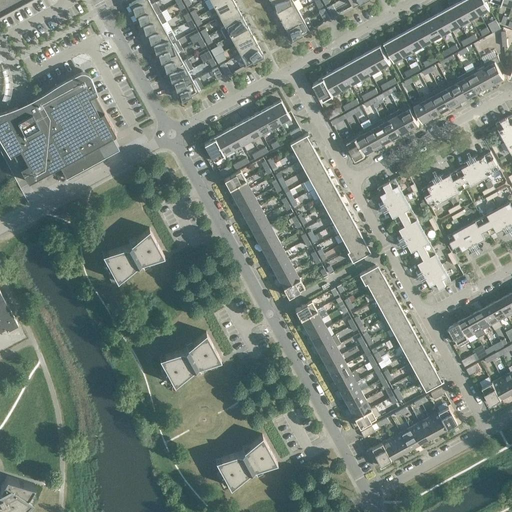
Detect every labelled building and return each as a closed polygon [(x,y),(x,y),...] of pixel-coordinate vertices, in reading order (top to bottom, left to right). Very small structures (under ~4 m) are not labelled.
[(0,0),(0,12),(22,0),(0,0)] [(151,4),(149,0),(135,0),(128,4),(134,14),(151,4)] [(185,7),(181,0),(176,3),(180,10),(185,7)] [(237,7),(233,0),(226,0),(214,7),(219,16),(237,7)] [(271,0),(270,1),(275,10),(293,1),(294,0),(271,0)] [(479,13),(472,0),(461,0),(460,1),(470,18),(479,13)] [(472,0),(479,13),(489,8),(489,9),(490,9),(485,0),(472,0)] [(298,10),(293,1),(275,10),(281,20),(298,10)] [(470,18),(460,1),(451,6),(460,24),(470,18)] [(157,14),(151,4),(134,14),(139,23),(157,14)] [(332,4),(326,7),(332,17),(337,14),(332,4)] [(460,24),(451,6),(441,11),(451,29),(460,24)] [(242,16),(237,7),(219,16),(225,26),(242,16)] [(330,18),(324,8),(319,11),(324,21),(330,18)] [(194,9),(190,11),(193,18),(198,16),(194,9)] [(303,20),(298,10),(281,20),(286,29),(303,20)] [(167,20),(162,11),(157,14),(139,23),(144,33),(162,23),(167,20)] [(451,29),(441,11),(432,16),(441,34),(451,29)] [(191,19),(188,13),(183,15),(187,22),(191,19)] [(202,22),(198,16),(193,18),(197,25),(202,22)] [(247,26),(242,16),(225,26),(219,29),(225,38),(230,35),(247,26)] [(441,34),(432,16),(422,22),(432,39),(441,34)] [(308,17),(303,20),(286,29),(291,39),(313,27),(308,17)] [(195,26),(191,19),(187,22),(191,29),(195,26)] [(496,19),(492,21),(496,30),(500,28),(496,19)] [(496,30),(492,21),(488,23),(493,32),(496,30)] [(432,39),(422,22),(413,27),(422,44),(432,39)] [(167,33),(162,23),(144,33),(149,42),(167,33)] [(253,35),(247,26),(230,35),(235,45),(253,35)] [(422,44),(413,27),(403,32),(413,50),(422,44)] [(480,31),(483,35),(489,31),(487,27),(480,31)] [(205,28),(200,30),(204,37),(208,35),(205,28)] [(202,38),(198,31),(193,34),(197,41),(202,38)] [(413,50),(403,32),(394,37),(403,55),(413,50)] [(172,42),(167,33),(149,42),(155,52),(172,42)] [(475,34),(468,37),(470,42),(477,38),(475,34)] [(212,41),(208,35),(204,37),(208,44),(212,41)] [(258,44),(253,35),(235,45),(240,54),(258,44)] [(403,55),(394,37),(384,43),(394,61),(395,61),(394,60),(403,55)] [(470,42),(468,37),(461,41),(464,45),(470,42)] [(205,45),(202,38),(197,41),(201,47),(205,45)] [(177,39),(172,42),(155,52),(160,61),(177,52),(183,49),(177,39)] [(263,55),(258,44),(240,54),(246,64),(263,55)] [(456,44),(449,48),(451,52),(458,48),(456,44)] [(390,63),(380,45),(370,50),(380,68),(389,62),(390,64),(390,63)] [(215,47),(211,49),(214,56),(219,54),(215,47)] [(451,52),(449,48),(442,51),(445,56),(451,52)] [(212,57),(208,50),(204,53),(208,60),(212,57)] [(380,68),(370,50),(361,55),(370,73),(380,68)] [(182,61),(177,52),(160,61),(165,71),(182,61)] [(222,60),(219,54),(214,56),(218,63),(222,60)] [(437,54),(430,58),(432,63),(439,59),(437,54)] [(497,55),(484,63),(495,82),(504,77),(504,78),(504,77),(500,70),(503,68),(504,69),(500,62),(499,59),(498,57),(497,54),(497,55)] [(370,73),(361,55),(351,60),(361,78),(370,73)] [(216,64),(212,57),(208,60),(211,66),(216,64)] [(193,68),(188,58),(182,61),(165,71),(170,80),(188,70),(193,68)] [(432,63),(430,58),(423,62),(425,66),(432,63)] [(361,78),(351,60),(342,66),(351,83),(361,78)] [(225,62),(219,65),(225,75),(231,72),(225,62)] [(495,82),(484,63),(475,68),(486,87),(495,82)] [(418,65),(411,69),(413,73),(420,69),(418,65)] [(351,83),(342,66),(332,71),(342,88),(351,83)] [(223,77),(217,67),(212,70),(217,80),(223,77)] [(486,87),(475,68),(466,72),(477,92),(486,87)] [(413,73),(411,69),(404,72),(407,77),(413,73)] [(193,80),(188,70),(170,80),(175,90),(193,80)] [(59,82),(52,86),(43,92),(38,95),(33,98),(27,100),(22,103),(16,106),(10,108),(4,110),(0,111),(0,138),(10,155),(13,153),(28,182),(59,165),(66,178),(105,156),(98,144),(116,134),(95,94),(98,93),(91,76),(90,75),(89,74),(88,73),(87,72),(85,71),(84,71),(82,71),(81,71),(79,71),(72,75),(65,78),(62,80),(59,82)] [(342,88),(332,71),(325,75),(326,76),(323,77),(332,93),(333,93),(342,88)] [(477,92),(466,72),(457,77),(468,97),(477,92)] [(198,77),(193,80),(175,90),(181,100),(204,87),(198,77)] [(332,93),(323,77),(313,83),(314,83),(323,100),(333,95),(334,94),(333,93),(332,93)] [(468,97),(457,77),(448,82),(459,102),(468,97)] [(394,78),(387,81),(390,86),(397,82),(394,78)] [(390,86),(387,81),(381,85),(383,90),(390,86)] [(459,102),(448,82),(439,87),(450,107),(459,102)] [(450,107),(439,87),(430,92),(441,112),(450,107)] [(375,88),(368,92),(371,96),(378,92),(375,88)] [(371,96),(368,92),(362,95),(364,100),(371,96)] [(441,112),(430,92),(421,97),(432,117),(441,112)] [(432,117),(421,97),(412,102),(423,122),(423,121),(432,117)] [(356,98),(349,102),(352,107),(359,103),(356,98)] [(280,99),(270,105),(280,122),(289,117),(290,118),(291,118),(280,99)] [(352,107),(349,102),(343,106),(345,110),(352,107)] [(419,124),(408,104),(399,109),(410,129),(418,124),(419,124)] [(280,122),(270,105),(261,110),(270,127),(280,122)] [(337,108),(327,113),(330,119),(340,113),(337,108)] [(410,129),(399,109),(390,114),(401,134),(410,129)] [(270,127),(261,110),(251,115),(261,133),(270,127)] [(401,134),(390,114),(381,119),(392,139),(401,134)] [(511,114),(496,123),(505,140),(511,153),(511,114)] [(261,133),(251,115),(242,120),(252,138),(261,133)] [(392,139),(381,119),(372,124),(383,144),(392,139)] [(252,138),(242,120),(232,125),(242,143),(252,138)] [(383,144),(372,124),(363,129),(374,148),(383,144)] [(242,143),(232,125),(223,131),(233,148),(242,143)] [(302,132),(299,126),(289,132),(292,138),(302,132)] [(374,148),(363,129),(354,134),(365,153),(374,148)] [(233,148),(223,131),(216,134),(216,136),(214,137),(223,153),(224,153),(233,148)] [(308,133),(308,132),(290,142),(295,152),(311,143),(313,142),(310,136),(308,137),(307,134),(308,133)] [(365,153),(354,134),(345,139),(355,158),(365,153)] [(284,136),(277,140),(280,144),(287,141),(284,136)] [(223,153),(214,137),(204,143),(214,160),(224,154),(224,155),(224,154),(224,153),(223,153)] [(280,144),(277,140),(271,144),(273,148),(280,144)] [(316,152),(311,143),(295,152),(300,161),(316,152)] [(265,147),(258,150),(261,155),(268,151),(265,147)] [(261,155),(258,150),(252,154),(254,158),(261,155)] [(477,153),(471,156),(469,151),(467,152),(470,157),(464,160),(465,160),(467,164),(456,170),(465,188),(500,169),(490,151),(478,158),(476,154),(478,153),(477,153)] [(321,161),(316,152),(300,161),(305,170),(321,161)] [(246,157),(239,161),(242,165),(249,161),(246,157)] [(242,165),(239,161),(233,164),(235,169),(242,165)] [(326,170),(321,161),(305,170),(310,179),(326,170)] [(229,165),(219,170),(223,176),(232,170),(229,165)] [(167,168),(160,172),(167,182),(173,179),(167,168)] [(245,179),(240,169),(224,178),(229,188),(245,179)] [(331,179),(326,170),(310,179),(314,187),(331,179)] [(433,171),(435,176),(430,179),(431,178),(433,182),(421,189),(431,206),(465,188),(456,170),(444,176),(442,172),(443,172),(443,171),(437,175),(435,170),(433,171)] [(167,182),(160,172),(154,175),(160,186),(167,182)] [(379,201),(382,207),(377,209),(378,211),(383,208),(386,214),(387,214),(386,213),(390,211),(396,222),(414,213),(395,178),(377,188),(384,200),(380,202),(379,200),(379,201)] [(250,188),(245,179),(229,188),(234,197),(250,188)] [(336,188),(331,179),(314,187),(319,197),(336,188)] [(255,197),(250,188),(234,197),(239,206),(255,197)] [(341,197),(336,188),(319,197),(324,206),(341,197)] [(260,206),(255,197),(239,206),(244,215),(260,206)] [(345,206),(341,197),(324,206),(329,215),(345,206)] [(511,199),(498,207),(481,217),(491,234),(503,228),(505,232),(503,233),(509,230),(511,234),(511,230),(511,229),(511,228),(511,199)] [(265,215),(260,206),(244,215),(249,224),(265,215)] [(350,215),(345,206),(329,215),(334,224),(350,215)] [(432,247),(414,213),(396,222),(402,234),(399,236),(398,235),(397,235),(401,241),(396,243),(397,245),(402,243),(405,248),(404,247),(408,245),(415,256),(432,247)] [(270,224),(265,215),(249,224),(253,232),(270,224)] [(355,224),(350,215),(334,224),(339,232),(355,224)] [(491,234),(481,217),(447,235),(457,253),(468,247),(471,250),(469,251),(469,252),(475,248),(478,253),(480,252),(477,247),(483,244),(481,244),(479,241),(491,234)] [(275,233),(270,224),(253,232),(258,242),(275,233)] [(360,233),(355,224),(339,232),(344,241),(360,233)] [(130,243),(131,243),(126,246),(125,245),(102,253),(106,260),(114,273),(118,280),(136,265),(136,264),(141,262),(164,255),(149,228),(149,227),(130,243)] [(280,242),(275,233),(258,242),(263,251),(280,242)] [(365,242),(360,233),(344,241),(348,250),(349,250),(363,243),(364,243),(365,242)] [(285,251),(280,242),(263,251),(268,260),(285,251)] [(349,250),(348,250),(347,251),(352,261),(370,251),(367,245),(365,246),(364,243),(363,243),(349,250)] [(451,281),(432,247),(415,256),(421,268),(417,270),(416,269),(419,275),(415,277),(415,278),(416,279),(420,277),(424,283),(424,282),(423,281),(427,279),(434,291),(451,281)] [(289,260),(285,251),(268,260),(273,269),(289,260)] [(294,269),(289,260),(273,269),(278,277),(294,269)] [(381,270),(377,264),(375,265),(375,264),(359,273),(364,283),(366,282),(380,274),(380,273),(379,271),(381,270)] [(299,278),(294,269),(278,277),(283,286),(299,278)] [(382,272),(380,273),(380,274),(366,282),(371,291),(387,282),(382,272)] [(304,287),(299,278),(283,286),(288,296),(304,287)] [(392,291),(387,282),(371,291),(376,300),(392,291)] [(18,324),(0,288),(0,329),(7,326),(9,330),(18,324)] [(397,300),(392,291),(376,300),(381,309),(397,300)] [(511,312),(511,305),(506,295),(498,299),(507,315),(511,312)] [(507,315),(498,299),(490,303),(499,320),(507,315)] [(316,309),(311,300),(295,308),(300,318),(316,309)] [(402,309),(397,300),(381,309),(386,318),(402,309)] [(499,320),(490,303),(482,308),(491,324),(499,320)] [(491,324),(482,308),(474,312),(483,328),(491,324)] [(321,318),(316,309),(300,318),(305,327),(321,318)] [(407,318),(402,309),(386,318),(390,327),(407,318)] [(483,328),(474,312),(466,316),(475,333),(483,328)] [(475,333),(466,316),(459,321),(468,337),(475,333)] [(326,327),(321,318),(305,327),(310,336),(326,327)] [(412,327),(407,318),(390,327),(395,336),(412,327)] [(468,337),(459,321),(449,326),(458,342),(468,337)] [(331,336),(326,327),(310,336),(315,345),(331,336)] [(417,336),(412,327),(395,336),(400,345),(417,336)] [(187,346),(187,347),(183,350),(182,349),(159,357),(174,384),(193,369),(193,368),(198,366),(221,359),(206,331),(187,346)] [(336,345),(331,336),(315,345),(320,354),(336,345)] [(422,345),(417,336),(400,345),(405,354),(422,345)] [(341,354),(336,345),(320,354),(325,363),(341,354)] [(426,354),(422,345),(405,354),(410,363),(426,354)] [(346,363),(341,354),(325,363),(330,372),(346,363)] [(431,363),(426,354),(410,363),(415,372),(431,363)] [(472,354),(461,360),(465,366),(476,360),(472,354)] [(480,368),(477,362),(466,368),(469,374),(480,368)] [(351,372),(346,363),(330,372),(335,381),(351,372)] [(436,372),(431,363),(415,372),(420,381),(436,372)] [(438,371),(436,372),(420,381),(425,390),(443,380),(443,379),(441,380),(439,378),(441,377),(438,371)] [(511,391),(511,373),(511,371),(501,376),(510,393),(511,391)] [(356,381),(351,372),(335,381),(339,390),(356,381)] [(510,393),(501,376),(492,382),(501,398),(510,393)] [(361,390),(356,381),(339,390),(344,399),(361,390)] [(501,398),(492,382),(482,387),(491,403),(501,398)] [(445,393),(441,387),(430,393),(434,398),(445,393)] [(365,399),(361,390),(344,399),(349,408),(365,399)] [(370,408),(365,399),(349,408),(354,417),(370,408)] [(448,406),(438,411),(447,427),(457,422),(448,406)] [(376,417),(370,408),(354,417),(359,426),(376,417)] [(447,427),(438,411),(428,416),(437,433),(447,427)] [(437,433),(428,416),(419,421),(428,438),(437,433)] [(428,438),(419,421),(409,427),(418,443),(428,438)] [(375,431),(372,425),(361,431),(364,437),(375,431)] [(418,443),(409,427),(400,432),(409,448),(418,443)] [(409,448),(400,432),(391,437),(399,453),(409,448)] [(277,461),(262,434),(243,449),(244,450),(239,452),(238,452),(215,459),(230,487),(249,471),(254,468),(254,469),(277,461)] [(399,453),(391,437),(381,442),(390,459),(399,453)] [(390,459),(381,442),(366,451),(374,465),(379,462),(380,464),(390,459)] [(0,486),(0,511),(20,511),(24,509),(21,506),(31,497),(28,495),(35,484),(7,476),(0,486)]
